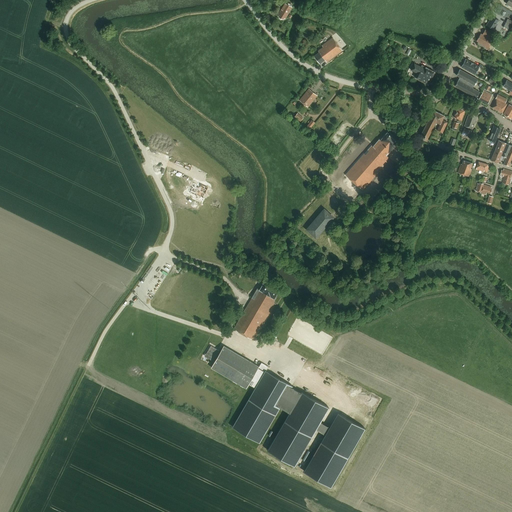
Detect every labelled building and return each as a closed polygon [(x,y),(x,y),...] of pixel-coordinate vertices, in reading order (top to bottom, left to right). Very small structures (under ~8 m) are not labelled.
[(278,15),(280,16),(279,17),(283,20),(284,18),(286,19),(292,7),(285,3),(278,15)] [(496,24),(498,20),(492,17),(486,26),(494,30),(497,25),(496,24)] [(510,28),(511,24),(511,21),(507,20),(503,28),(508,30),(509,27),(510,28)] [(481,34),(479,38),(491,45),(494,39),(490,37),(492,33),(485,30),(482,35),(481,34)] [(326,63),(342,51),(333,38),(322,46),(323,47),(318,51),(319,52),(314,56),(320,64),(325,60),(326,63)] [(479,38),(477,42),(478,43),(477,44),(488,50),(491,45),(479,38)] [(469,61),(466,59),(461,67),(475,75),(480,67),(474,64),(474,63),(469,61)] [(428,85),(435,72),(426,67),(425,69),(414,63),(411,70),(417,73),(415,78),(428,85)] [(460,78),(454,87),(455,87),(475,98),(475,99),(476,99),(479,93),(472,89),(477,80),(460,70),(459,70),(456,76),(460,78)] [(491,76),(487,83),(493,86),(497,79),(495,78),(497,75),(493,73),(491,76)] [(503,86),(511,91),(511,82),(507,80),(503,86)] [(307,107),(317,96),(308,89),(299,100),(307,107)] [(487,104),(492,95),(484,91),(479,100),(487,104)] [(505,104),(507,100),(497,94),(495,99),(496,99),(492,108),(502,113),(506,105),(505,104)] [(510,119),(511,115),(511,106),(509,105),(503,115),(510,119)] [(460,123),(464,110),(457,108),(454,118),(459,120),(458,122),(460,123)] [(426,124),(419,136),(426,140),(435,122),(440,124),(437,131),(442,133),(447,122),(442,120),(444,116),(433,111),(427,121),(426,121),(424,123),(426,124)] [(303,118),(298,113),(294,117),(300,122),(303,118)] [(472,129),(477,116),(469,113),(464,126),(472,129)] [(493,126),(488,139),(488,140),(492,141),(495,142),(500,129),(493,126)] [(389,152),(397,143),(386,133),(380,141),(379,140),(373,147),(372,146),(367,150),(336,185),(354,201),(387,163),(385,162),(392,154),(389,152)] [(498,163),(502,153),(506,143),(498,140),(490,160),(498,163)] [(509,166),(511,157),(511,145),(506,143),(501,156),(503,156),(501,160),(503,161),(504,159),(505,159),(503,164),(509,166)] [(460,164),(457,173),(469,177),(471,169),(470,169),(472,163),(463,160),(462,164),(460,164)] [(488,165),(478,162),(475,169),(487,173),(488,167),(487,166),(488,165)] [(209,180),(184,170),(177,190),(202,199),(209,180)] [(501,171),(500,176),(503,177),(502,183),(508,185),(510,179),(511,172),(511,171),(504,170),(504,171),(501,171)] [(490,194),(492,190),(490,189),(491,187),(483,185),(483,184),(479,183),(479,184),(477,184),(475,191),(480,193),(486,195),(486,193),(490,194)] [(214,212),(217,205),(204,201),(202,208),(214,212)] [(335,217),(324,208),(306,230),(316,239),(335,217)] [(254,341),(276,304),(274,303),(275,300),(274,299),(279,290),(265,281),(259,290),(257,289),(234,329),(254,341)] [(219,350),(211,346),(205,356),(213,361),(219,350)] [(259,442),(292,386),(266,371),(268,367),(261,363),(259,367),(224,346),(211,368),(246,388),(249,384),(256,388),(233,427),(259,442)] [(301,391),(292,386),(281,405),(290,411),(268,449),(295,466),(306,448),(315,454),(305,472),(331,487),(366,427),(339,411),(338,413),(328,407),(329,405),(302,390),(301,391)]
